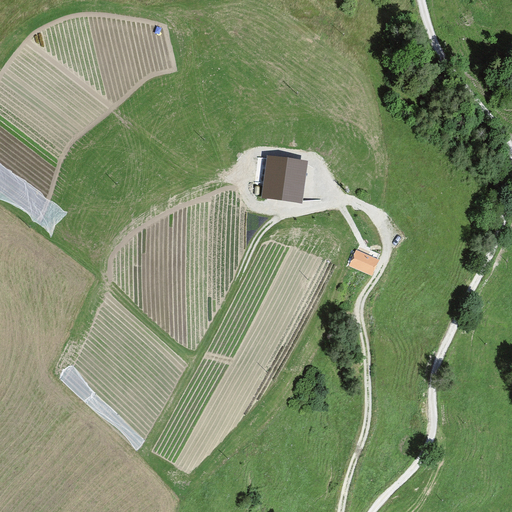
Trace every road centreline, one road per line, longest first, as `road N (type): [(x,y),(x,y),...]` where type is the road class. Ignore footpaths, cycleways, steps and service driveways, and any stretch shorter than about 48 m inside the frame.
road 1 (track): [(342,511),(367,433),(369,309),(388,260),(385,228),(351,196),(301,213)]
road 2 (track): [(372,511),(427,447),(434,368),(491,249),(511,167)]
road 3 (track): [(511,161),(506,135),(437,50),(423,0)]
